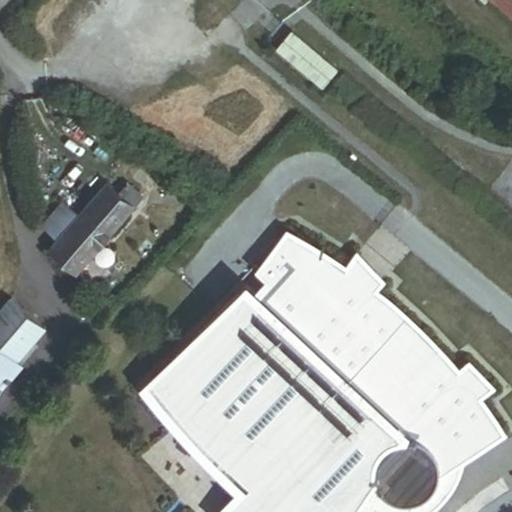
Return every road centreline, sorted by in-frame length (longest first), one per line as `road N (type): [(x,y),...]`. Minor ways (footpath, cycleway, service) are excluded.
road 1 (unknown): [(6,57),(117,14),(237,6)]
road 2 (track): [(46,297),(57,339),(0,412)]
